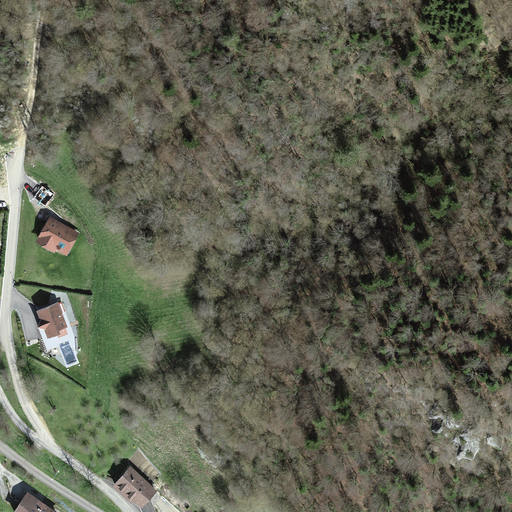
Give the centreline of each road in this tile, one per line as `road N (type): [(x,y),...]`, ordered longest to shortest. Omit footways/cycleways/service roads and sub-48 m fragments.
road 1 (residential): [(54,449),(19,389),(6,329),(18,172)]
road 2 (track): [(18,172),(49,0)]
